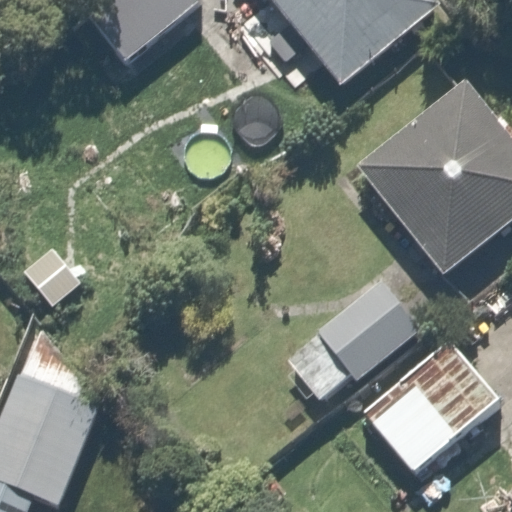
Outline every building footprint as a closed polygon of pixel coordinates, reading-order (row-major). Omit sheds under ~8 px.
[(279,92),(198,0),(117,0),(100,15),(216,147),(279,92)] [(222,0),(312,113),(420,28),(398,0),(222,0)] [(511,238),(511,181),(447,106),(340,198),(434,306),(511,238)] [(236,388),(277,446),(403,357),(363,300),(236,388)] [(435,361),(325,431),(375,509),(485,439),(435,361)] [(50,511),(82,418),(0,389),(0,511),(50,511)]
